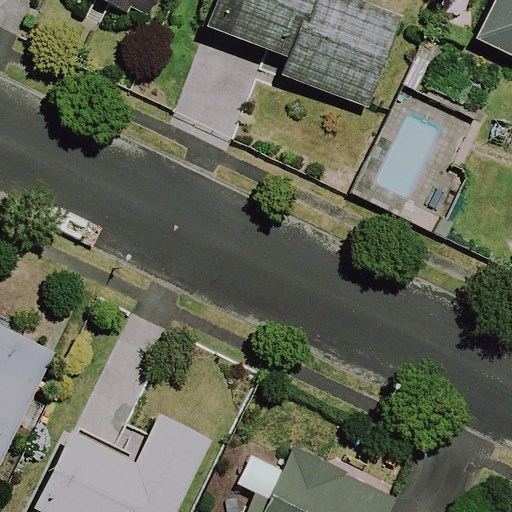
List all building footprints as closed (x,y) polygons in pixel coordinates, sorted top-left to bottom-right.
[(146,22),(156,0),(78,0),(122,21),(126,13),(146,22)] [(211,0),(197,36),(272,66),(266,81),(358,117),(395,23),(335,0),(211,0)] [(511,0),(492,0),(471,47),(511,66),(511,0)] [(0,455),(47,358),(0,334),(0,455)] [(171,511),(204,444),(152,419),(128,469),(65,439),(29,511),(171,511)] [(383,511),(390,495),(282,450),(272,473),(255,511),(383,511)]
